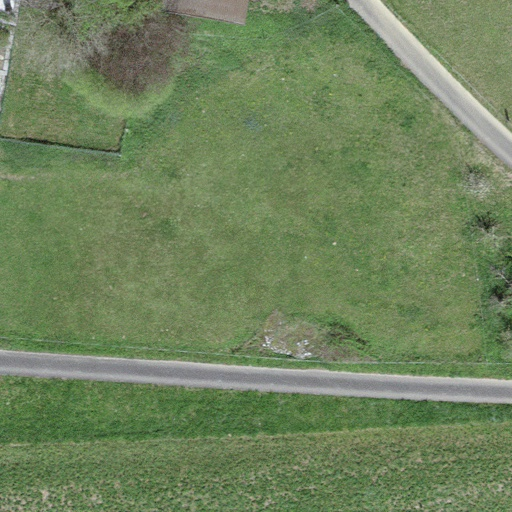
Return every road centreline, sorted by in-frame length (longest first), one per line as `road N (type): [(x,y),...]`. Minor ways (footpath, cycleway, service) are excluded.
road 1 (track): [(0,365),(511,391)]
road 2 (track): [(511,161),(348,0)]
